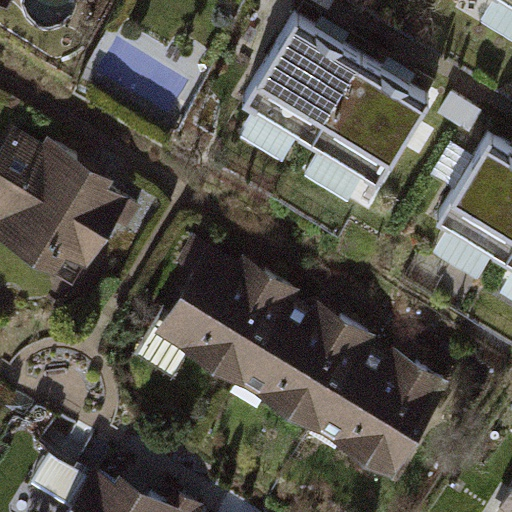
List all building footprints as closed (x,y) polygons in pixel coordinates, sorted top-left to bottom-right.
[(426,107),(295,27),(250,99),(381,180),(426,107)] [(125,201),(9,130),(0,144),(0,235),(75,281),(125,201)] [(511,161),(490,149),(446,223),(511,261),(511,161)] [(460,374),(207,236),(154,332),(407,470),(460,374)] [(199,504),(103,450),(67,511),(197,511),(196,511),(199,504)] [(511,511),(511,471),(489,511),(511,511)]
